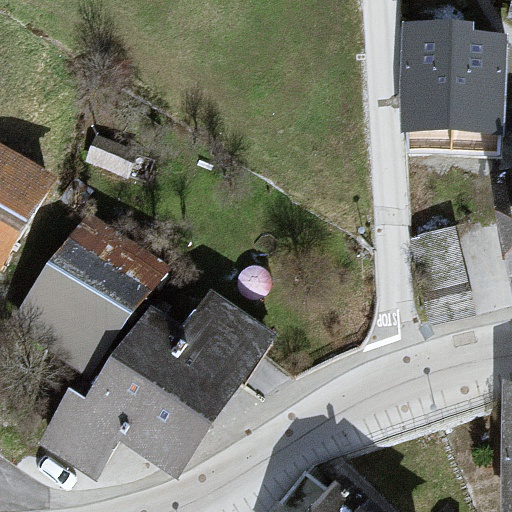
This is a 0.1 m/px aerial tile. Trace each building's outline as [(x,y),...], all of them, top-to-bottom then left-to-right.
[(511,14),(406,13),(405,127),(511,127),(511,14)] [(0,140),(0,269),(25,286),(75,189),(0,140)] [(156,317),(75,264),(22,336),(84,383),(44,464),(113,489),(138,455),(166,476),(263,327),(228,308),(213,339),(156,317)] [(511,511),(511,388),(497,388),(499,511),(511,511)] [(365,511),(317,472),(289,511),(365,511)]
